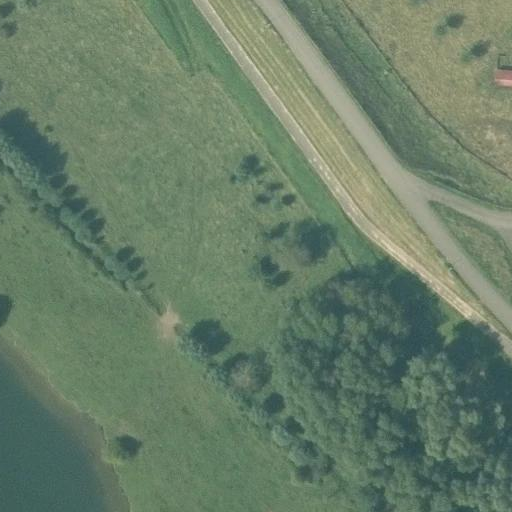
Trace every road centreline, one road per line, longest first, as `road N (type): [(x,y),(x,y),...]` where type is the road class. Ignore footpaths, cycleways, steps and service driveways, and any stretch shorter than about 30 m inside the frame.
road 1 (unclassified): [(406,185),(267,0)]
road 2 (unclassified): [(511,319),(406,185)]
